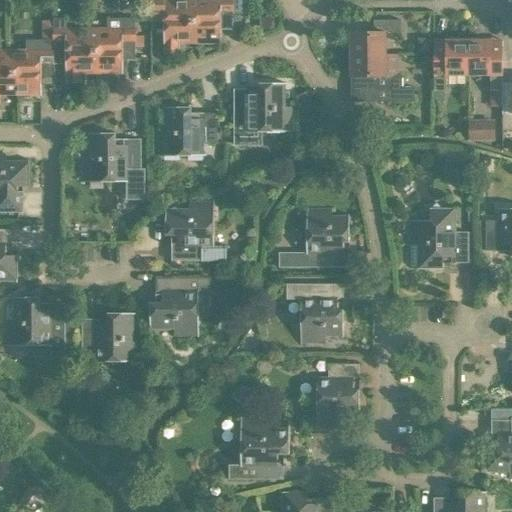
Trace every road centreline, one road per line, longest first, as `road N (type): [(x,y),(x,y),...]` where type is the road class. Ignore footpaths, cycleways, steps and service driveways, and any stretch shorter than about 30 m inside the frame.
road 1 (residential): [(289,36),(353,149),(378,235),(387,331)]
road 2 (residential): [(387,331),(449,331),(449,468),(442,477),(382,479)]
road 3 (residential): [(289,36),(77,110),(51,133)]
road 4 (residential): [(128,247),(114,274),(52,268),(51,133)]
road 5 (residential): [(382,479),(387,331)]
